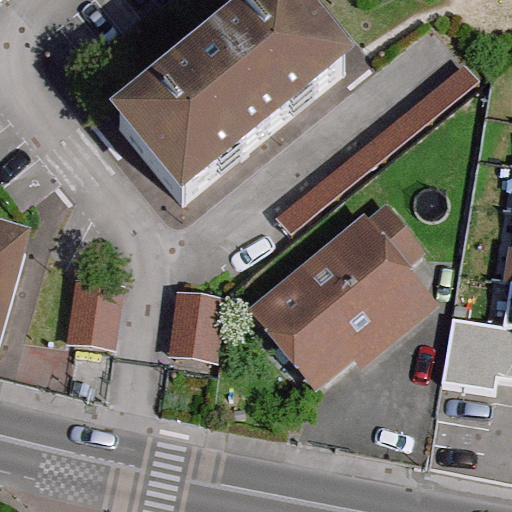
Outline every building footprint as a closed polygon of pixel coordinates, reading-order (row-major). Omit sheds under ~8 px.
[(292,0),(289,0),(128,127),(188,204),(352,75),(292,0)] [(471,77),(280,225),(290,238),(481,90),(471,77)] [(391,221),(269,315),(319,379),(416,305),(396,279),(421,260),(391,221)] [(0,341),(20,243),(0,238),(0,341)] [(69,338),(103,344),(114,283),(80,277),(69,338)] [(180,294),(170,355),(204,360),(213,299),(180,294)]
